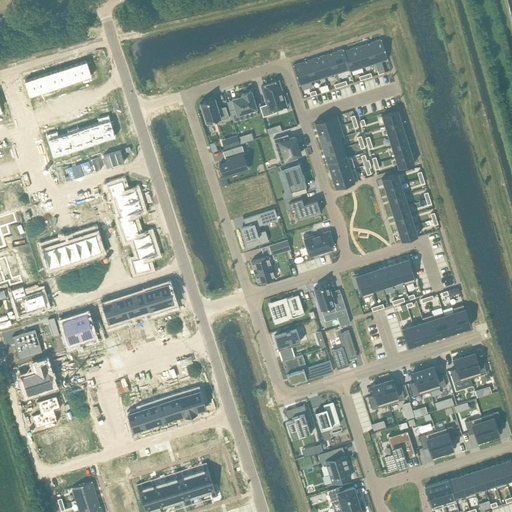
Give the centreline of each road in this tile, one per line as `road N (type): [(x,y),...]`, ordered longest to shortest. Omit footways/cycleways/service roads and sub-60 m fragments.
road 1 (residential): [(0,350),(40,475),(231,414)]
road 2 (residential): [(184,95),(285,62),(348,265)]
road 3 (residential): [(7,75),(46,196),(149,162)]
road 4 (residential): [(184,95),(248,296)]
road 5 (unclassified): [(149,162),(100,1)]
road 6 (residential): [(183,266),(58,305),(49,277)]
road 7 (unclassified): [(231,414),(183,266)]
road 8 (residential): [(339,380),(476,337)]
road 9 (residential): [(510,445),(373,487)]
